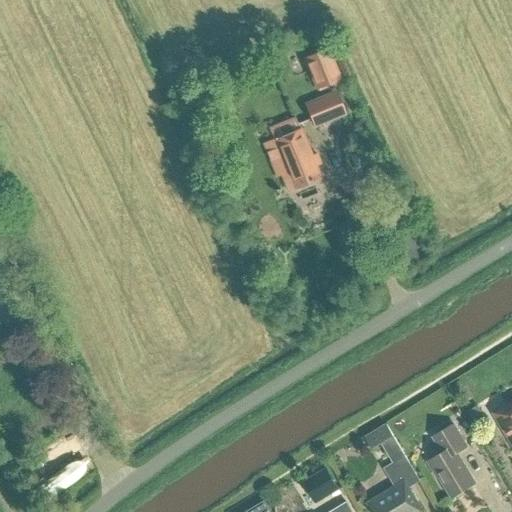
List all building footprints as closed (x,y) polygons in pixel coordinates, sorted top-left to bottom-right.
[(341,80),(328,48),(302,58),(315,90),(341,80)] [(345,115),(336,91),(305,103),(314,127),(345,115)] [(299,129),(263,144),(276,177),(287,173),(294,188),(319,178),(299,129)] [(468,406),(478,417),(488,408),(479,397),(468,406)] [(511,442),(511,402),(494,413),(511,442)] [(381,445),(392,462),(384,467),(395,486),(368,502),(373,511),(423,511),(409,487),(421,480),(405,455),(386,424),(365,437),(373,450),(381,445)] [(452,496),(475,482),(457,452),(467,446),(454,424),(434,436),(443,452),(428,461),(437,476),(439,475),(452,496)] [(302,481),(316,503),(340,489),(326,467),(302,481)] [(352,511),(347,502),(330,511),(352,511)]
